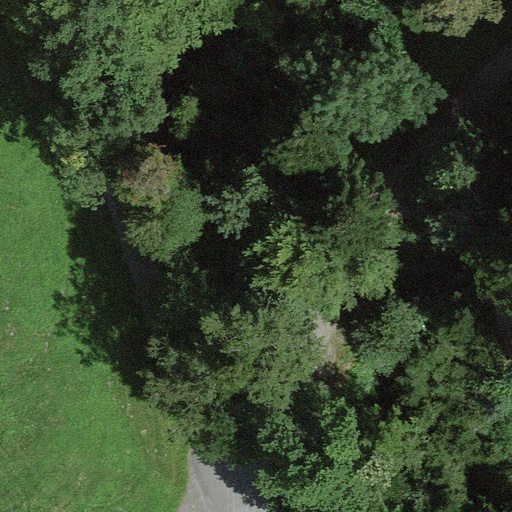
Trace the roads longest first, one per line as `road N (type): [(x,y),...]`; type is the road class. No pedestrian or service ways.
road 1 (track): [(511,64),(342,265),(246,395),(233,507),(224,511)]
road 2 (residential): [(52,0),(235,511)]
